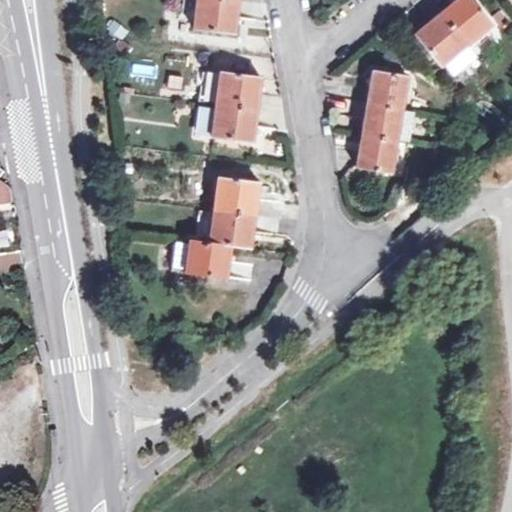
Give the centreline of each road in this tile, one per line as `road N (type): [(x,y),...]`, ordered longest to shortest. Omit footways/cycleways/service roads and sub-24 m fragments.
road 1 (secondary): [(24,147),(81,501)]
road 2 (secondary): [(96,391),(58,137)]
road 3 (residential): [(343,283),(298,55)]
road 4 (residential): [(181,414),(343,283)]
road 5 (residential): [(343,283),(426,219),(471,199),(505,200),(511,191)]
road 6 (secondary): [(0,3),(24,147)]
road 7 (secondary): [(58,137),(37,0)]
